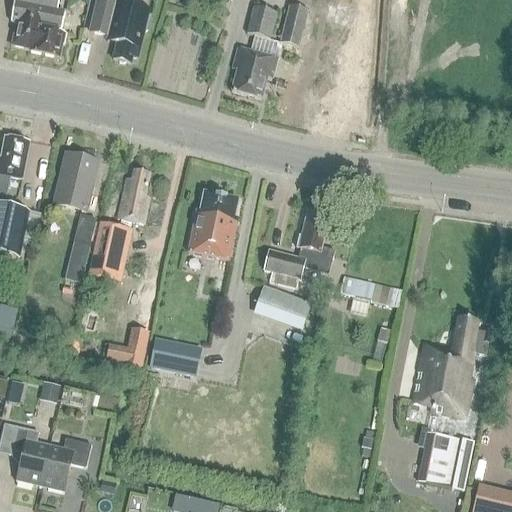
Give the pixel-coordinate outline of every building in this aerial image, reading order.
[(14,0),(14,3),(11,25),(14,25),(14,26),(15,26),(11,47),(29,51),(29,54),(58,60),(61,46),(62,46),(65,35),(59,34),(63,13),(56,12),(58,0),(14,0)] [(107,38),(108,36),(112,37),(116,45),(112,61),(117,62),(118,64),(122,65),(125,64),(130,65),(131,59),(137,60),(143,35),(147,33),(150,18),(137,15),(138,11),(140,11),(140,10),(116,5),(117,0),(96,0),(95,6),(96,6),(89,33),(89,34),(107,38)] [(279,45),(297,49),(307,12),(288,8),(279,45)] [(246,36),(269,42),(276,15),(253,9),(246,36)] [(320,100),(316,116),(341,122),(345,106),(348,107),(357,73),(339,68),(343,53),(330,49),(326,65),(317,99),(320,100)] [(271,81),(276,60),(237,50),(231,71),(236,72),(230,94),(260,102),(266,80),(271,81)] [(21,181),(28,143),(4,139),(0,160),(0,159),(0,195),(5,196),(8,178),(21,181)] [(51,207),(84,215),(96,165),(63,157),(51,207)] [(125,180),(117,221),(121,222),(122,222),(130,224),(143,227),(149,199),(144,198),(148,177),(133,173),(131,181),(125,180)] [(186,256),(229,265),(237,221),(234,221),(238,202),(201,195),(198,212),(194,212),(186,256)] [(0,256),(18,261),(28,213),(0,207),(0,256)] [(295,293),(298,282),(300,282),(302,271),(327,278),(333,253),(320,250),(328,218),(306,213),(300,238),(298,238),(295,249),(303,251),(300,262),(267,254),(263,273),(271,275),(268,287),(295,293)] [(72,246),(63,282),(79,286),(88,249),(95,221),(78,217),(78,219),(77,219),(70,246),(72,246)] [(101,225),(91,271),(119,277),(130,224),(129,224),(122,222),(121,222),(119,229),(101,225)] [(342,280),(338,296),(354,299),(357,300),(371,303),(397,309),(400,293),(342,280)] [(273,294),(266,313),(303,326),(310,307),(273,294)] [(486,358),(491,334),(482,332),(479,345),(472,344),(476,323),(457,319),(451,352),(423,346),(412,405),(430,409),(429,414),(463,422),(471,381),(468,380),(473,355),(486,358)] [(155,342),(149,369),(194,378),(197,364),(169,359),(172,345),(155,342)] [(60,390),(44,387),(40,401),(56,405),(60,390)] [(3,428),(0,442),(0,456),(8,459),(9,458),(10,454),(21,456),(20,460),(18,469),(15,484),(31,488),(32,486),(38,487),(38,490),(39,490),(48,451),(34,448),(37,435),(3,428)] [(416,449),(423,450),(416,484),(462,494),(472,445),(429,436),(430,431),(420,429),(416,449)] [(48,451),(39,490),(40,488),(47,489),(46,492),(63,496),(69,467),(85,471),(90,448),(64,442),(61,454),(48,451)] [(511,511),(511,500),(477,493),(472,511),(511,511)]
